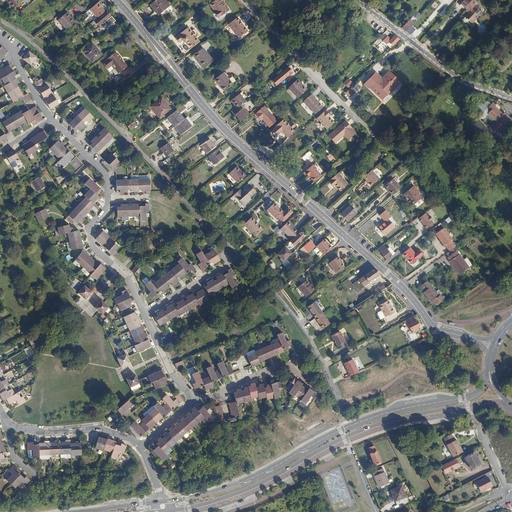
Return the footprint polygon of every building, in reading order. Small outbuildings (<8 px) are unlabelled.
[(136,10),(144,3),(142,0),(133,6),(136,10)] [(158,14),(161,12),(168,7),(163,1),(163,0),(157,0),(151,5),(158,14)] [(167,0),(163,0),(163,1),(168,7),(169,8),(173,6),(167,0)] [(219,0),(214,0),(209,4),(215,13),(214,14),(218,18),(228,11),(225,7),(224,7),(221,4),(222,3),(219,0)] [(464,0),(462,3),(469,10),(473,6),(476,3),(473,0),(464,0)] [(106,11),(98,2),(90,10),(97,18),(106,11)] [(473,6),(469,10),(470,11),(465,17),(471,22),(476,16),(474,14),(478,10),(473,6)] [(240,15),(245,22),(252,16),(247,9),(240,15)] [(107,11),(97,20),(100,23),(110,15),(107,11)] [(58,21),(66,30),(75,22),(67,13),(58,21)] [(196,15),(191,18),(195,23),(200,19),(196,15)] [(238,18),(229,25),(240,39),(248,32),(238,18)] [(406,32),(411,25),(413,23),(409,20),(401,28),(406,32)] [(406,32),(410,35),(416,29),(411,25),(406,32)] [(199,43),(189,31),(188,32),(186,30),(180,34),(181,35),(176,39),(179,43),(183,41),(185,43),(186,42),(191,49),(199,43)] [(391,48),(399,39),(395,36),(387,44),(390,47),(391,48)] [(379,37),(373,44),(382,53),(388,47),(379,37)] [(92,44),(84,51),(93,62),(101,55),(92,44)] [(204,49),(194,56),(203,69),(213,62),(204,49)] [(30,65),(34,60),(36,57),(28,51),(22,59),(30,65)] [(99,65),(104,71),(114,83),(118,80),(115,77),(117,76),(116,75),(124,69),(117,60),(117,59),(114,55),(113,55),(112,54),(104,60),(104,61),(99,65)] [(10,65),(0,70),(0,79),(1,78),(13,71),(10,65)] [(16,75),(13,71),(1,78),(3,81),(5,85),(16,79),(14,76),(16,75)] [(373,83),(369,87),(381,100),(399,83),(389,73),(380,81),(373,75),(369,79),(373,83)] [(214,80),(217,85),(226,78),(223,74),(214,80)] [(217,85),(222,91),(231,85),(226,78),(217,85)] [(18,83),(16,79),(5,85),(4,86),(6,90),(7,93),(18,87),(16,84),(18,83)] [(34,83),(43,98),(50,94),(51,93),(49,89),(46,84),(45,85),(41,79),(34,83)] [(365,83),(369,87),(373,83),(369,79),(365,83)] [(289,89),(293,93),(302,85),(298,81),(289,89)] [(231,85),(222,91),(223,93),(232,86),(231,85)] [(302,85),(293,93),(298,99),(307,91),(302,85)] [(23,96),(18,87),(7,93),(9,96),(13,102),(21,97),(23,96)] [(344,93),(349,98),(354,94),(349,89),(344,93)] [(50,94),(43,98),(50,109),(58,104),(56,101),(53,96),(52,97),(50,94)] [(233,103),(237,108),(245,102),(239,94),(232,100),(233,103)] [(315,100),(312,96),(304,103),(315,116),(323,109),(318,104),(315,101),(315,100)] [(453,106),(455,103),(450,97),(447,100),(453,106)] [(153,105),(161,115),(170,107),(162,98),(153,105)] [(196,104),(191,99),(185,104),(189,110),(196,104)] [(485,118),(487,116),(489,114),(490,112),(487,109),(492,105),(488,102),(486,102),(484,102),(481,103),(479,106),(478,110),(478,113),(480,116),(482,118),(485,118)] [(499,134),(511,119),(505,113),(504,114),(495,107),(496,106),(494,104),(493,103),(492,105),(487,109),(490,112),(489,114),(495,120),(497,122),(492,128),(499,134)] [(35,106),(29,110),(36,122),(37,123),(43,119),(35,106)] [(261,117),(262,118),(264,117),(270,112),(265,106),(257,113),(258,113),(256,114),(260,119),(261,117)] [(235,114),(241,121),(249,115),(243,107),(235,114)] [(93,118),(84,109),(82,111),(76,117),(83,123),(86,121),(88,123),(93,118)] [(180,122),(185,118),(178,109),(168,117),(176,126),(180,122)] [(29,110),(26,112),(22,114),(27,121),(28,124),(31,122),(32,124),(36,122),(29,110)] [(27,121),(22,114),(20,111),(15,115),(12,117),(18,127),(27,121)] [(318,119),(327,130),(335,123),(330,118),(328,116),(329,114),(327,111),(318,119)] [(263,119),(270,128),(275,124),(278,121),(277,120),(270,112),(264,117),(262,118),(263,119)] [(8,132),(18,127),(12,117),(6,120),(2,122),(8,132)] [(85,125),(83,123),(76,117),(74,119),(68,124),(75,131),(78,129),(80,131),(85,125)] [(193,124),(187,117),(185,118),(180,122),(176,126),(174,127),(180,134),(193,124)] [(134,121),(128,126),(131,130),(137,125),(134,121)] [(294,133),(283,121),(276,127),(277,127),(270,133),(275,138),(281,133),(287,139),(294,133)] [(328,137),(335,145),(344,137),(348,134),(352,138),(355,135),(351,130),(352,130),(345,122),(328,137)] [(100,136),(98,138),(104,145),(105,145),(112,137),(104,129),(98,134),(100,136)] [(160,129),(155,132),(159,138),(164,134),(160,129)] [(31,140),(34,145),(48,137),(44,131),(31,139),(31,140)] [(104,145),(98,138),(96,136),(91,142),(92,143),(90,146),(97,153),(98,151),(104,145)] [(114,140),(112,137),(105,145),(107,147),(114,140)] [(211,139),(201,145),(206,153),(216,147),(211,139)] [(38,151),(34,145),(31,140),(22,145),(28,156),(29,156),(31,154),(38,151)] [(51,152),(54,155),(63,146),(64,145),(61,142),(60,143),(58,141),(49,149),(51,152)] [(174,151),(168,143),(160,148),(164,153),(166,156),(174,151)] [(107,147),(104,145),(98,151),(100,154),(107,147)] [(54,155),(57,158),(59,160),(70,150),(67,147),(65,149),(63,146),(54,155)] [(224,157),(218,149),(208,157),(214,164),(224,157)] [(10,163),(14,161),(19,158),(13,150),(5,154),(10,163)] [(59,160),(58,162),(61,165),(63,167),(75,156),(70,150),(59,160)] [(313,158),(307,151),(304,153),(310,161),(313,158)] [(326,157),(331,163),(335,160),(329,153),(326,157)] [(120,166),(118,163),(119,162),(115,158),(112,155),(105,161),(114,171),(120,166)] [(310,179),(314,183),(321,177),(324,174),(316,164),(312,167),(312,166),(306,172),(305,173),(308,177),(309,176),(311,178),(310,179)] [(237,165),(229,172),(238,182),(246,175),(237,165)] [(371,170),(363,178),(365,181),(368,184),(371,186),(379,179),(371,170)] [(338,174),(330,181),(329,183),(333,188),(334,186),(340,192),(348,185),(338,174)] [(44,186),(39,177),(32,182),(30,183),(35,192),(44,186)] [(100,189),(89,179),(87,181),(84,184),(88,187),(90,189),(95,194),(100,189)] [(150,191),(149,179),(146,179),(138,180),(138,189),(142,189),(142,192),(150,191)] [(385,189),(391,195),(396,191),(400,187),(392,179),(383,187),(385,189)] [(127,192),(127,190),(127,180),(123,180),(116,180),(116,190),(119,190),(120,192),(127,192)] [(138,189),(138,180),(130,180),(127,180),(127,190),(131,190),(131,192),(138,192),(138,189)] [(242,191),(240,189),(236,192),(246,203),(253,197),(252,195),(258,190),(251,183),(242,191)] [(414,191),(415,190),(412,187),(402,196),(405,200),(407,198),(409,199),(410,200),(409,202),(413,206),(421,198),(417,195),(414,191)] [(98,197),(95,194),(90,189),(87,192),(84,195),(85,197),(92,204),(98,197)] [(94,205),(92,204),(85,197),(83,200),(79,204),(88,212),(94,205)] [(284,212),(275,203),(267,209),(276,219),(284,212)] [(82,218),(88,212),(79,204),(77,206),(73,210),(82,218)] [(128,217),(128,207),(128,204),(120,205),(120,207),(116,207),(117,217),(121,217),(128,217)] [(139,217),(139,206),(139,204),(131,204),(131,207),(128,207),(128,217),(136,217),(139,217)] [(145,206),(139,206),(139,217),(139,220),(140,222),(146,221),(146,212),(149,212),(148,204),(145,204),(145,206)] [(350,205),(341,214),(347,221),(356,213),(350,205)] [(45,209),(39,212),(35,214),(39,222),(49,216),(45,209)] [(83,220),(82,218),(73,210),(71,213),(66,218),(71,224),(74,221),(77,224),(79,221),(80,223),(83,220)] [(382,224),(378,228),(385,236),(395,227),(394,225),(396,222),(385,210),(380,215),(385,221),(384,222),(385,223),(382,225),(382,224)] [(429,217),(426,213),(419,218),(427,229),(434,224),(432,221),(433,219),(430,216),(429,217)] [(244,223),(246,225),(253,217),(253,216),(244,223)] [(253,217),(246,225),(257,237),(265,230),(259,223),(258,224),(255,221),(256,220),(253,217)] [(299,233),(287,222),(280,229),(291,240),(299,233)] [(57,228),(58,232),(59,235),(64,234),(68,233),(73,232),(72,228),(69,228),(69,225),(57,228)] [(102,228),(101,230),(109,237),(112,234),(106,229),(105,230),(102,228)] [(95,239),(102,245),(107,240),(109,237),(101,230),(100,229),(95,235),(97,237),(95,239)] [(444,246),(448,252),(455,247),(451,241),(451,240),(443,229),(434,235),(443,246),(444,246)] [(79,231),(73,232),(68,233),(68,237),(70,242),(81,239),(79,231)] [(294,245),(303,237),(299,233),(290,242),(294,245)] [(83,248),(81,239),(70,242),(70,245),(71,250),(83,248)] [(112,254),(115,251),(118,247),(116,245),(111,240),(110,242),(107,240),(102,245),(112,254)] [(309,252),(315,247),(310,241),(304,247),(309,252)] [(383,245),(377,249),(387,260),(392,256),(386,249),(383,245)] [(386,249),(392,256),(395,253),(389,246),(386,249)] [(416,254),(410,247),(403,253),(412,264),(419,258),(423,254),(420,250),(416,254)] [(210,252),(204,256),(209,264),(212,262),(214,264),(220,261),(217,255),(214,250),(210,252)] [(83,267),(91,258),(83,251),(75,260),(78,263),(83,267)] [(201,263),(198,265),(201,269),(202,271),(205,269),(204,267),(209,264),(204,256),(201,251),(196,254),(201,263)] [(448,262),(454,269),(455,268),(460,275),(469,268),(468,268),(463,261),(458,255),(457,255),(455,252),(447,258),(449,261),(448,262)] [(337,254),(328,260),(336,269),(344,262),(337,254)] [(99,265),(91,258),(83,267),(86,270),(91,275),(99,265)] [(182,258),(177,261),(179,264),(187,273),(191,270),(193,272),(196,270),(193,266),(191,263),(188,265),(182,258)] [(270,260),(266,265),(272,269),(276,264),(270,260)] [(101,263),(99,265),(91,275),(96,280),(107,268),(101,263)] [(176,266),(170,271),(176,278),(179,276),(180,278),(187,273),(179,264),(176,266)] [(137,265),(131,271),(134,273),(136,271),(138,269),(140,267),(137,265)] [(231,287),(232,289),(233,288),(237,286),(232,277),(235,275),(231,268),(227,270),(229,273),(224,275),(228,282),(229,284),(231,287)] [(369,282),(381,274),(379,272),(375,268),(364,276),(369,282)] [(167,273),(161,278),(168,285),(170,283),(172,285),(178,281),(176,278),(170,271),(167,273)] [(217,279),(214,282),(219,290),(226,286),(229,284),(228,282),(224,275),(223,273),(216,277),(217,279)] [(365,285),(369,282),(364,276),(359,280),(362,283),(363,283),(365,285)] [(152,285),(149,281),(146,277),(141,280),(145,285),(150,292),(148,294),(151,299),(159,293),(152,285)] [(161,278),(158,280),(152,285),(159,293),(162,290),(163,292),(169,287),(168,285),(161,278)] [(214,282),(213,279),(206,283),(208,285),(205,287),(210,296),(216,292),(219,290),(214,282)] [(350,290),(355,287),(349,279),(344,282),(350,290)] [(442,295),(429,279),(421,286),(426,291),(424,293),(432,302),(442,295)] [(306,281),(298,287),(306,297),(315,290),(311,286),(306,281)] [(85,300),(92,292),(84,286),(78,293),(85,300)] [(197,295),(195,297),(199,304),(200,306),(206,302),(209,300),(203,289),(196,293),(197,295)] [(118,304),(130,298),(126,290),(121,292),(123,295),(114,299),(117,305),(118,304)] [(187,300),(184,302),(189,310),(196,306),(199,304),(195,297),(193,294),(186,298),(187,300)] [(132,302),(130,298),(118,304),(119,308),(121,311),(131,307),(130,303),(132,302)] [(178,306),(175,308),(179,315),(180,316),(186,312),(189,310),(184,302),(183,300),(176,304),(178,306)] [(386,317),(395,312),(389,300),(380,305),(383,310),(386,317)] [(95,308),(99,312),(102,314),(102,315),(105,311),(109,307),(101,301),(95,308)] [(323,313),(315,302),(307,307),(315,318),(323,313)] [(167,310),(164,312),(169,320),(176,316),(179,315),(175,308),(172,304),(166,308),(167,310)] [(158,316),(154,318),(160,326),(166,322),(169,320),(164,312),(163,310),(156,314),(158,316)] [(125,321),(127,324),(139,318),(138,315),(136,315),(134,313),(124,317),(125,321)] [(330,324),(323,313),(315,318),(323,329),(330,324)] [(419,326),(413,316),(406,320),(411,330),(410,330),(408,331),(413,340),(419,336),(416,331),(419,330),(417,327),(419,326)] [(141,322),(139,318),(127,324),(128,328),(130,331),(141,326),(139,323),(141,322)] [(144,329),(143,326),(141,326),(130,331),(132,335),(133,338),(144,333),(142,330),(144,329)] [(346,342),(341,331),(333,335),(338,346),(346,342)] [(136,345),(147,340),(145,337),(147,336),(146,332),(144,333),(133,338),(134,341),(136,345)] [(279,341),(283,349),(292,345),(289,340),(287,341),(282,332),(277,335),(278,338),(279,341)] [(137,353),(152,346),(149,339),(147,340),(136,345),(134,345),(136,349),(137,353)] [(271,345),(276,355),(284,352),(283,349),(279,341),(271,345)] [(268,359),(276,355),(271,345),(268,346),(263,348),(268,359)] [(31,346),(24,350),(29,358),(36,354),(31,346)] [(256,353),(259,362),(268,359),(263,348),(260,350),(255,352),(256,353)] [(256,353),(247,357),(252,367),(260,364),(259,362),(256,353)] [(122,356),(117,359),(121,367),(130,363),(127,357),(126,355),(122,356)] [(345,362),(352,375),(360,371),(353,358),(345,362)] [(223,377),(234,373),(230,365),(227,366),(228,368),(226,368),(223,361),(217,364),(219,369),(223,377)] [(212,382),(223,377),(219,369),(216,370),(216,372),(215,373),(212,366),(206,368),(208,374),(210,377),(212,382)] [(163,370),(148,376),(150,380),(151,383),(153,382),(166,377),(163,370)] [(196,383),(193,384),(195,389),(204,386),(201,380),(198,372),(192,374),(194,378),(196,383)] [(127,379),(131,388),(139,384),(135,375),(127,379)] [(156,389),(166,385),(165,381),(167,381),(166,377),(153,382),(155,386),(156,389)] [(201,380),(204,386),(206,390),(214,387),(212,382),(210,377),(206,378),(201,380)] [(289,393),(294,396),(294,395),(301,386),(302,384),(294,378),(291,383),(294,385),(289,393)] [(0,380),(0,389),(4,387),(9,385),(6,380),(1,382),(0,380)] [(274,398),(275,399),(280,398),(278,388),(281,388),(280,382),(271,385),(274,398)] [(248,387),(251,399),(254,398),(258,397),(256,388),(255,383),(250,384),(251,386),(248,387)] [(258,397),(259,399),(262,398),(266,398),(264,388),(263,384),(258,385),(259,387),(256,388),(258,397)] [(267,400),(270,399),(274,398),(271,385),(267,385),(267,388),(264,388),(266,398),(267,400)] [(301,386),(294,395),(298,398),(301,400),(309,388),(305,386),(304,388),(301,386)] [(4,387),(0,389),(0,394),(3,400),(5,400),(15,394),(14,393),(12,389),(7,391),(4,387)] [(241,391),(244,403),(247,402),(251,401),(251,399),(248,387),(244,388),(244,390),(241,391)] [(234,393),(236,402),(237,404),(240,403),(244,403),(241,391),(240,388),(236,390),(237,392),(234,393)] [(317,394),(309,388),(301,400),(300,401),(305,404),(306,403),(311,397),(312,397),(314,398),(317,394)] [(15,394),(5,400),(8,405),(16,400),(19,405),(25,401),(23,396),(21,397),(18,392),(17,393),(15,394)] [(167,395),(162,399),(166,404),(172,410),(179,404),(176,399),(173,402),(167,395)] [(183,401),(178,395),(175,397),(180,403),(183,401)] [(132,405),(128,401),(117,410),(125,419),(132,413),(129,411),(128,411),(127,410),(132,405)] [(172,410),(166,404),(163,406),(164,407),(163,408),(158,403),(154,407),(156,409),(163,417),(163,418),(172,410)] [(205,405),(198,411),(204,418),(206,420),(208,422),(213,418),(206,411),(209,409),(205,405)] [(198,411),(195,408),(192,410),(193,412),(190,414),(198,423),(201,420),(204,418),(198,411)] [(152,411),(148,415),(156,423),(163,417),(156,409),(152,411)] [(115,412),(108,419),(111,422),(118,416),(115,412)] [(187,417),(185,419),(193,428),(196,425),(198,423),(190,414),(189,412),(186,415),(187,417)] [(148,415),(146,417),(143,419),(142,420),(144,422),(149,429),(156,423),(148,415)] [(232,418),(229,419),(230,426),(238,423),(236,417),(232,418)] [(182,422),(179,424),(187,433),(190,430),(193,428),(185,419),(183,418),(180,420),(182,422)] [(135,421),(131,425),(140,437),(141,436),(149,429),(144,422),(141,425),(141,426),(140,427),(135,421)] [(176,427),(173,429),(181,438),(184,435),(187,433),(179,424),(178,423),(177,422),(174,425),(176,427)] [(170,432),(168,434),(175,443),(179,440),(181,438),(173,429),(172,427),(169,430),(170,432)] [(164,437),(162,439),(170,448),(173,445),(175,443),(168,434),(166,432),(163,435),(164,437)] [(104,450),(107,440),(100,438),(101,436),(99,435),(96,445),(95,448),(100,450),(103,451),(104,450)] [(453,457),(462,453),(456,440),(454,441),(451,435),(444,438),(447,445),(453,457)] [(112,453),(116,442),(109,439),(110,437),(108,437),(107,440),(104,450),(112,453)] [(158,442),(156,444),(158,446),(164,453),(167,450),(170,448),(162,439),(161,437),(157,440),(158,442)] [(39,442),(27,442),(28,450),(33,450),(34,458),(40,458),(39,456),(39,443),(39,442)] [(54,455),(60,455),(60,442),(49,443),(50,455),(54,455)] [(60,455),(64,454),(71,454),(70,443),(70,442),(60,442),(60,455)] [(124,453),(126,445),(116,442),(112,453),(111,456),(111,457),(116,459),(119,452),(124,453)] [(39,456),(50,455),(49,443),(39,443),(39,456)] [(75,456),(82,455),(81,443),(70,443),(71,454),(71,456),(75,456)] [(164,461),(168,458),(164,453),(158,446),(151,452),(155,457),(157,454),(164,461)] [(371,454),(370,454),(374,465),(381,462),(377,452),(374,446),(368,448),(371,454)] [(0,461),(1,465),(9,463),(5,452),(0,453),(0,461)] [(474,454),(464,458),(470,469),(479,465),(474,454)] [(455,459),(441,466),(445,473),(459,467),(455,459)] [(7,480),(11,484),(22,472),(14,465),(8,471),(12,475),(7,480)] [(380,486),(383,485),(388,483),(382,469),(373,472),(379,487),(380,486)] [(22,472),(11,484),(15,488),(21,483),(25,486),(30,480),(22,472)] [(487,477),(476,483),(480,492),(492,486),(487,477)] [(399,488),(391,491),(395,502),(404,498),(399,488)]
